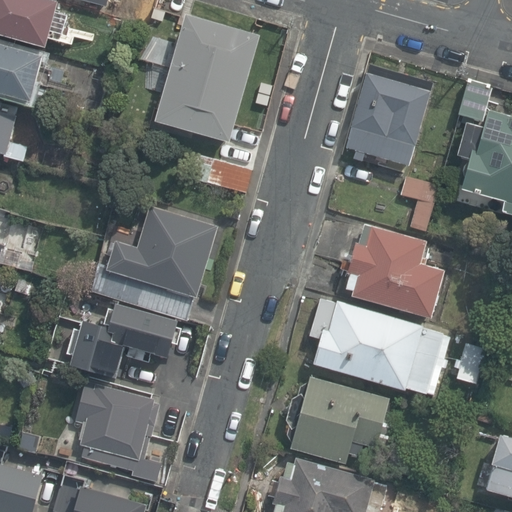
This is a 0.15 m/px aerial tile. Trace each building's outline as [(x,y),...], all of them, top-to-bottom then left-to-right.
[(0,0),(0,31),(31,41),(43,0),(0,0)] [(262,27),(172,2),(140,117),(230,142),(262,27)] [(0,39),(0,88),(14,93),(28,48),(0,39)] [(360,64),(335,141),(350,145),(347,154),(358,158),(361,149),(405,164),(431,87),(360,64)] [(461,73),(441,149),(456,153),(448,182),(471,188),(511,199),(511,99),(487,93),(490,80),(461,73)] [(12,132),(19,109),(0,103),(0,154),(22,162),(29,138),(12,132)] [(248,162),(173,146),(168,173),(242,189),(248,162)] [(340,169),(328,208),(354,217),(332,287),(430,318),(446,265),(428,259),(434,241),(419,236),(437,178),(403,167),(399,178),(383,173),(380,182),(340,169)] [(106,235),(96,268),(188,295),(211,219),(140,198),(127,241),(106,235)] [(0,260),(3,262),(11,234),(0,230),(0,260)] [(318,292),(298,356),(432,396),(451,333),(318,292)] [(42,352),(60,357),(108,368),(114,341),(165,352),(173,321),(105,296),(93,310),(59,300),(42,352)] [(126,467),(149,391),(79,369),(56,446),(126,467)] [(298,369),(277,441),(342,461),(350,436),(369,441),(383,395),(298,369)] [(511,427),(486,420),(483,429),(474,460),(480,461),(473,486),(511,496),(511,427)] [(369,470),(289,450),(286,461),(279,459),(275,474),(265,472),(260,495),(263,495),(258,511),(377,511),(381,500),(363,496),(369,470)] [(0,511),(29,511),(40,468),(0,458),(0,511)] [(136,511),(140,501),(67,479),(56,511),(136,511)]
